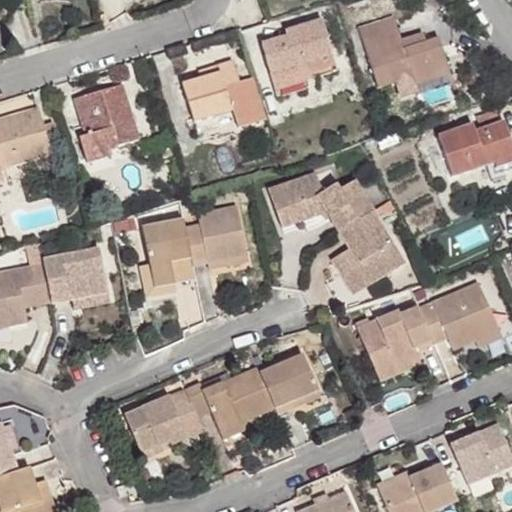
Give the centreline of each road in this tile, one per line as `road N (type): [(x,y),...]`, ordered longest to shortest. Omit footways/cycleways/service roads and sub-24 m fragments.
road 1 (residential): [(511,386),(205,511)]
road 2 (residential): [(61,405),(291,311)]
road 3 (residential): [(214,0),(213,10),(190,24),(0,82)]
